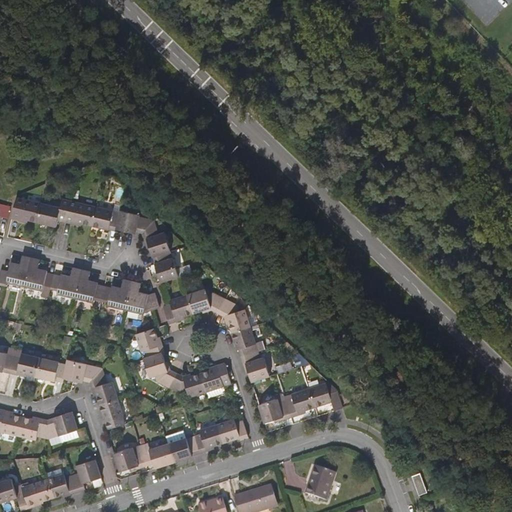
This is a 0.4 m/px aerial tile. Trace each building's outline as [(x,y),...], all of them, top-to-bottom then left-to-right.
[(16,201),(12,218),(19,220),(19,218),(38,222),(43,204),(24,199),(23,203),(16,201)] [(70,203),(71,201),(64,199),(62,208),(43,204),(38,222),(57,227),(58,220),(66,222),(70,203)] [(92,225),(96,207),(71,201),(70,203),(66,222),(74,224),(75,222),(92,225)] [(117,231),(117,229),(121,214),(114,212),(114,211),(96,207),(92,225),(110,230),(110,229),(117,231)] [(122,210),(121,214),(117,229),(136,234),(137,232),(143,233),(155,221),(140,217),(141,215),(122,210)] [(153,257),(154,257),(171,252),(172,251),(166,233),(160,235),(155,221),(143,233),(145,240),(147,239),(153,257)] [(157,264),(155,264),(161,283),(180,276),(174,258),(173,259),(171,252),(154,257),(157,264)] [(32,258),(23,256),(21,265),(12,263),(9,272),(2,270),(0,277),(0,284),(3,285),(6,286),(7,282),(25,286),(32,258)] [(40,260),(32,258),(25,286),(43,291),(41,297),(49,299),(52,289),(55,275),(47,273),(48,271),(38,269),(40,260)] [(76,298),(82,270),(73,268),(72,276),(62,274),(62,277),(55,275),(52,289),(58,291),(58,294),(76,298)] [(91,272),(82,270),(76,298),(94,303),(95,299),(102,301),(105,287),(98,285),(98,283),(89,281),(91,272)] [(126,310),(133,282),(124,280),(122,288),(113,286),(112,289),(105,287),(102,301),(109,302),(108,306),(126,310)] [(156,293),(149,294),(140,292),(141,284),(133,282),(126,310),(144,314),(145,312),(154,309),(161,307),(156,293)] [(187,294),(193,313),(212,307),(213,310),(219,313),(226,299),(214,293),(208,295),(206,288),(187,294)] [(164,307),(169,323),(177,321),(176,319),(193,313),(187,294),(170,300),(172,305),(169,305),(164,307)] [(233,333),(252,327),(246,309),(239,311),(237,305),(226,299),(219,313),(224,316),(227,316),(233,333)] [(240,350),(242,357),(259,351),(256,344),(258,344),(252,327),(233,333),(238,350),(240,350)] [(148,358),(163,353),(155,329),(136,335),(142,352),(146,351),(148,358)] [(15,356),(16,349),(8,348),(7,353),(7,354),(15,356)] [(16,349),(15,356),(22,358),(23,354),(24,351),(16,349)] [(10,373),(15,356),(7,354),(7,353),(0,351),(0,372),(3,373),(3,371),(10,373)] [(252,382),(271,376),(265,358),(262,359),(259,351),(242,357),(244,364),(246,364),(252,382)] [(170,388),(178,374),(171,370),(169,371),(163,353),(148,358),(144,359),(150,378),(156,376),(158,381),(170,388)] [(15,356),(10,373),(18,375),(19,372),(37,377),(42,358),(23,354),(22,358),(15,356)] [(63,382),(67,365),(60,364),(61,362),(42,358),(37,377),(56,381),(56,380),(63,382)] [(90,382),(101,370),(102,369),(87,366),(88,364),(68,359),(67,365),(63,382),(64,382),(65,378),(76,381),(83,383),(84,380),(90,382)] [(201,373),(207,392),(225,386),(232,383),(226,363),(218,366),(218,367),(201,373)] [(95,388),(100,405),(118,399),(113,382),(106,384),(101,370),(90,382),(92,389),(95,388)] [(178,374),(170,388),(181,393),(188,391),(190,398),(207,392),(201,373),(186,378),(184,378),(184,377),(178,374)] [(309,388),(316,407),(332,402),(335,411),(342,408),(338,392),(339,391),(329,381),(309,388)] [(207,392),(209,398),(227,392),(225,386),(207,392)] [(287,400),(292,417),(299,414),(299,412),(316,407),(309,388),(292,394),(294,398),(287,400)] [(285,396),(284,392),(276,394),(277,398),(278,398),(279,403),(287,400),(285,396)] [(292,417),(287,400),(279,403),(278,398),(277,398),(260,404),(266,423),(283,417),(284,419),(292,417)] [(106,421),(109,429),(125,424),(123,416),(124,416),(118,399),(100,405),(105,422),(106,421)] [(0,409),(0,433),(1,431),(19,436),(23,417),(6,413),(6,411),(0,409)] [(55,419),(47,420),(48,439),(59,435),(60,436),(61,435),(64,443),(80,437),(78,430),(72,412),(54,417),(55,419)] [(40,421),(23,417),(19,436),(37,440),(37,436),(48,439),(47,420),(41,418),(40,421)] [(242,440),(250,438),(244,420),(237,423),(235,418),(218,424),(224,443),(241,437),(242,440)] [(207,449),(224,443),(218,424),(201,430),(202,434),(195,437),(200,453),(207,451),(207,449)] [(175,462),(193,456),(193,455),(200,453),(195,437),(188,439),(187,438),(169,444),(175,462)] [(141,446),(147,465),(155,463),(157,468),(175,462),(169,444),(151,450),(149,443),(141,446)] [(115,453),(121,472),(139,466),(140,468),(147,465),(141,446),(134,448),(134,447),(115,453)] [(102,478),(96,459),(78,465),(80,473),(73,476),(78,492),(86,490),(84,483),(93,480),(102,478)] [(306,493),(327,501),(336,473),(317,466),(311,487),(308,486),(306,493)] [(47,479),(53,497),(70,492),(71,495),(78,492),(73,476),(65,478),(62,468),(48,473),(50,478),(47,479)] [(419,496),(428,493),(421,473),(413,476),(419,496)] [(102,478),(93,480),(95,488),(101,486),(103,482),(102,478)] [(0,482),(0,502),(18,497),(22,510),(29,508),(24,491),(17,494),(11,479),(0,482)] [(36,503),(53,497),(47,479),(29,484),(31,489),(24,491),(29,508),(37,506),(36,503)] [(234,496),(239,511),(257,511),(278,505),(272,485),(234,496)] [(200,511),(226,511),(222,497),(199,505),(200,511)]
